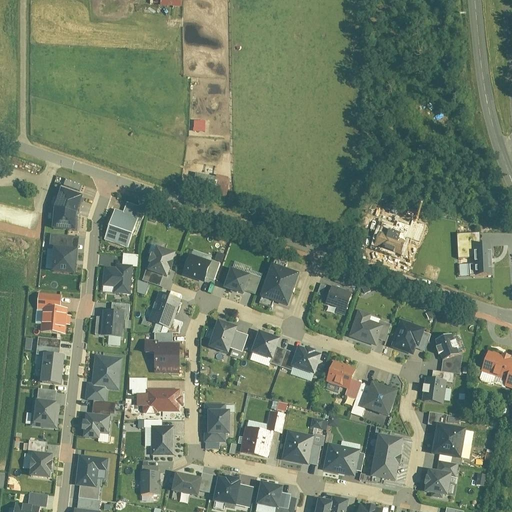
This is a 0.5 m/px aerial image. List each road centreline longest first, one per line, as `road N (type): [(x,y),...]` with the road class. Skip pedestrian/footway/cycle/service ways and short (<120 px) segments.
road 1 (residential): [(293,330),(207,302),(192,342),(193,457),(310,484)]
road 2 (residential): [(310,484),(408,502),(421,445),(411,414),(418,374),(293,330)]
road 3 (residential): [(112,179),(99,213),(59,511)]
road 4 (residential): [(112,179),(319,253)]
road 5 (residential): [(319,253),(478,308)]
road 6 (tertiary): [(473,0),(499,149)]
